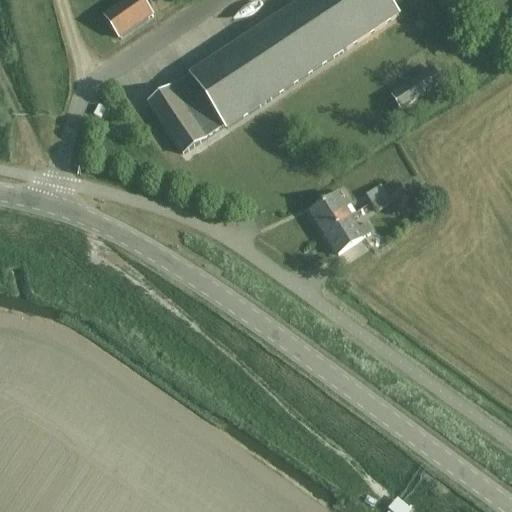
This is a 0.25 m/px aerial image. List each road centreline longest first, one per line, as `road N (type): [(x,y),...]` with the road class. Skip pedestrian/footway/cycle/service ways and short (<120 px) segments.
road 1 (tertiary): [(511,509),(203,284),(48,203)]
road 2 (unclassified): [(48,203),(69,131),(94,85),(224,0)]
road 3 (track): [(0,60),(48,203)]
